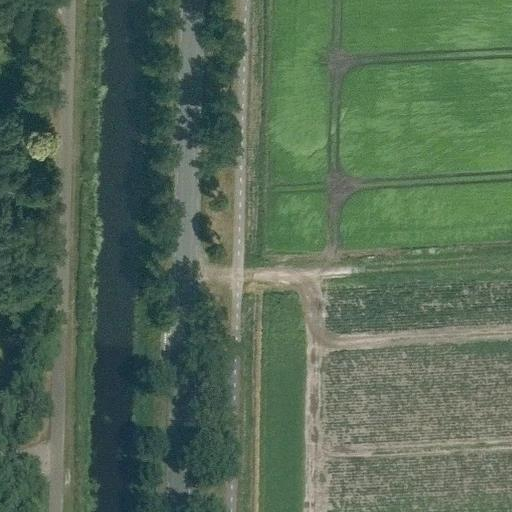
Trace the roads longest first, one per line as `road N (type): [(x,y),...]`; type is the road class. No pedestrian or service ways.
road 1 (secondary): [(178,511),(192,0)]
road 2 (unclassified): [(54,511),(67,0)]
